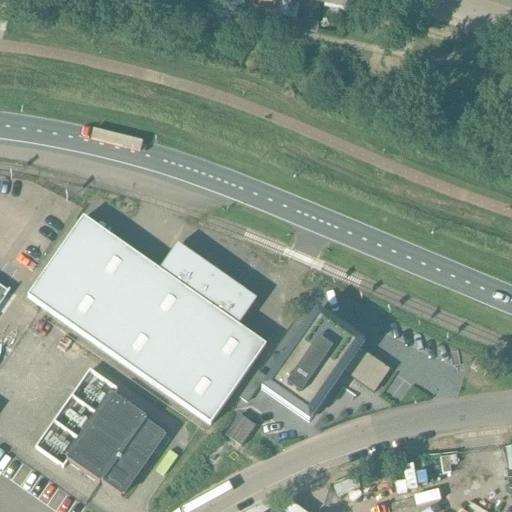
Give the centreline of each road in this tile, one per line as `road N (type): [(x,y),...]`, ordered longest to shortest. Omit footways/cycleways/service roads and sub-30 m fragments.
road 1 (secondary): [(511,302),(187,169),(0,126)]
road 2 (unclassified): [(199,511),(250,481),(383,427),(511,405)]
